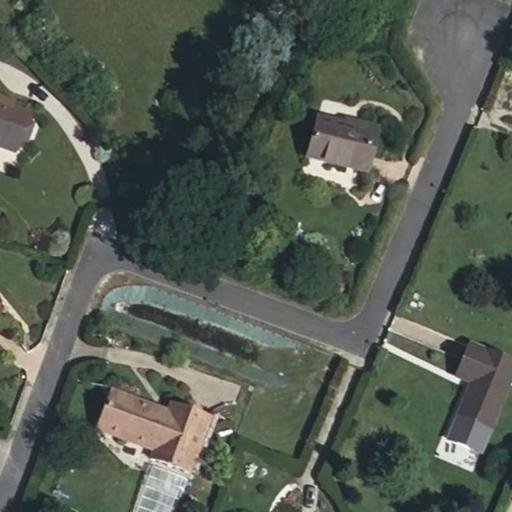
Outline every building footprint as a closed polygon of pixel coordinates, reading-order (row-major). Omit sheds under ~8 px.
[(3,93),(0,99),(0,101),(16,108),(19,99),(3,93)] [(16,108),(0,101),(0,145),(19,152),(32,114),(16,108)] [(316,115),(305,152),(360,166),(372,123),(350,118),(348,124),(316,115)] [(0,152),(0,170),(9,174),(15,159),(0,152)] [(479,378),(464,410),(501,426),(511,401),(511,355),(484,343),(470,373),(479,378)] [(110,388),(96,429),(153,449),(150,456),(189,470),(209,414),(168,400),(166,408),(110,388)] [(146,465),(143,474),(183,491),(188,480),(146,465)] [(175,511),(183,491),(143,474),(128,511),(175,511)]
